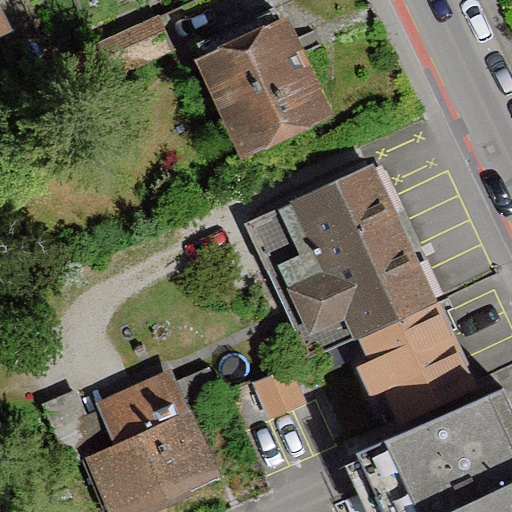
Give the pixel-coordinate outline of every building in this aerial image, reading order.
[(199,45),(204,57),(195,61),(238,157),(330,115),(288,21),(277,26),(272,13),(199,45)] [(374,167),(279,211),(301,258),(279,269),(309,333),(347,315),(426,278),(374,167)] [(474,379),(426,278),(347,315),(395,416),(474,379)] [(290,367),(253,384),(268,422),(307,405),(290,367)] [(96,403),(113,440),(81,454),(107,511),(130,511),(216,473),(169,370),(96,403)] [(386,511),(441,511),(511,476),(511,410),(510,407),(500,385),(356,450),(365,467),(386,511)] [(511,511),(511,476),(441,511),(511,511)]
